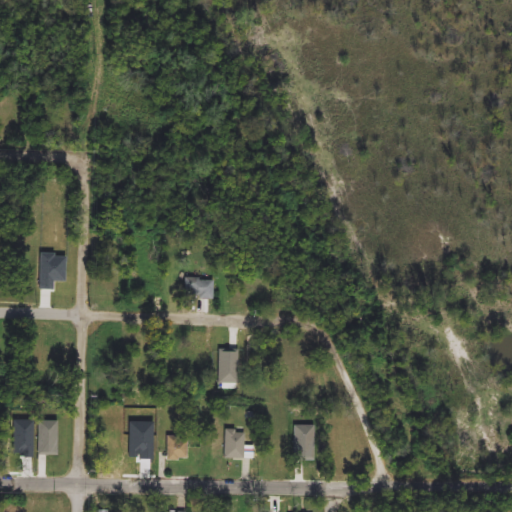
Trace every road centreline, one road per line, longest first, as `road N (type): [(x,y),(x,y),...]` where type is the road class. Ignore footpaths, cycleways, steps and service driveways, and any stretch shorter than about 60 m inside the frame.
road 1 (residential): [(511,491),(0,482)]
road 2 (residential): [(77,511),(85,181),(66,158)]
road 3 (residential): [(255,322),(227,220),(188,184),(66,158),(0,155)]
road 4 (residential): [(255,322),(0,309)]
road 5 (residential): [(393,490),(329,339),(311,324),(255,322)]
